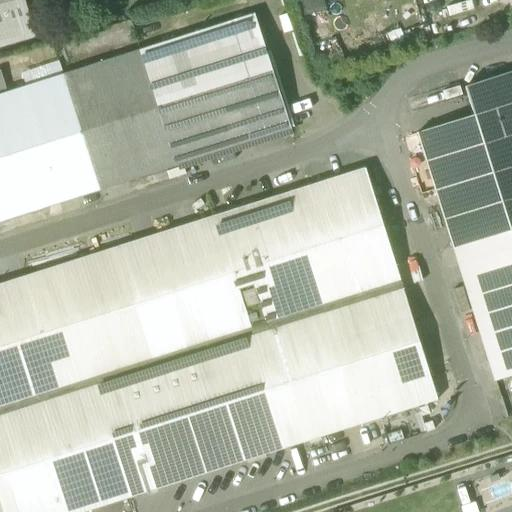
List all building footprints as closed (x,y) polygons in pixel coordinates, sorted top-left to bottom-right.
[(24,0),(0,0),(0,47),(35,37),(24,0)] [(292,0),(301,24),(321,17),(315,0),(292,0)] [(255,15),(140,51),(177,167),(291,130),(255,15)] [(140,51),(64,76),(101,191),(177,167),(140,51)] [(417,134),(453,249),(511,230),(511,72),(465,87),(475,116),(417,134)] [(0,222),(101,191),(64,76),(8,94),(0,95),(0,222)] [(365,169),(289,193),(325,308),(362,424),(438,400),(365,169)] [(289,193),(211,218),(247,333),(325,308),(289,193)] [(0,411),(95,382),(247,333),(211,218),(0,285),(0,411)] [(511,376),(511,230),(453,249),(495,382),(511,376)] [(325,308),(247,333),(283,449),(362,424),(325,308)] [(131,497),(283,449),(247,333),(95,382),(131,497)] [(0,511),(83,511),(131,497),(95,382),(0,411),(0,511)] [(478,511),(475,503),(460,508),(461,511),(478,511)]
